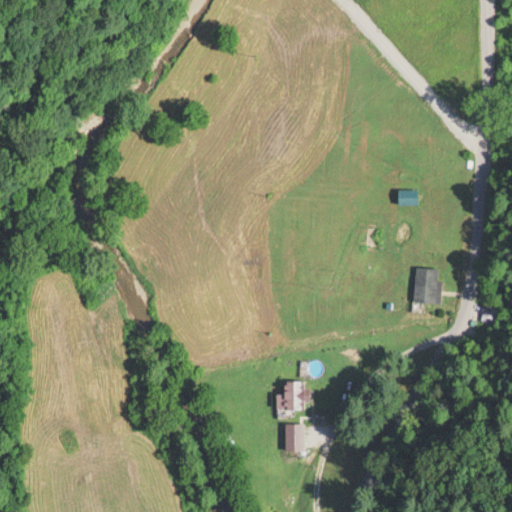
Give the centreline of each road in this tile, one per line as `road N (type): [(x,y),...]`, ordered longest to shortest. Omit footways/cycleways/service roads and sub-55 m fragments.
road 1 (residential): [(356,511),(380,453),(460,326),(481,140),(483,0)]
road 2 (residential): [(460,326),(348,356),(302,399)]
